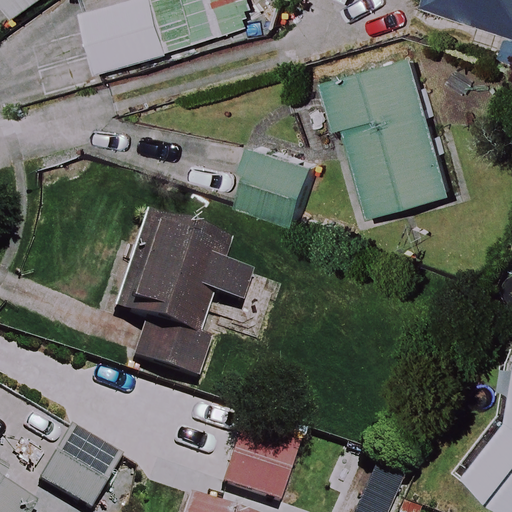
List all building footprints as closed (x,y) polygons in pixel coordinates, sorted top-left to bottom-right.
[(43,0),(7,0),(20,17),(43,0)] [(175,53),(159,0),(129,0),(87,12),(104,73),(175,53)] [(511,0),(434,0),(432,5),(511,31),(511,0)] [(330,61),(329,28),(285,29),(286,62),(330,61)] [(463,189),(415,55),(335,84),(383,218),(463,189)] [(320,162),(266,142),(244,205),(297,224),(320,162)] [(228,248),(147,219),(115,309),(148,321),(135,358),(197,379),(210,342),(198,338),(214,294),(241,304),(251,276),(222,266),(228,248)] [(511,511),(511,423),(466,480),(504,511),(511,511)] [(297,444),(241,427),(224,486),(280,503),(297,444)] [(119,461),(72,433),(43,481),(90,510),(119,461)] [(0,511),(29,511),(33,507),(0,486),(0,511)] [(226,511),(198,502),(194,511),(226,511)]
